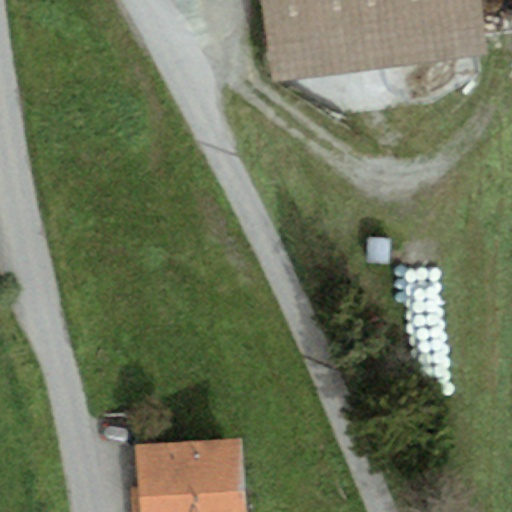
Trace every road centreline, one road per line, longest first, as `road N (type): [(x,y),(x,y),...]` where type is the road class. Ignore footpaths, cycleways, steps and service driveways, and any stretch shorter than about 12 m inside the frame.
road 1 (unclassified): [(124,0),(243,211),(386,511)]
road 2 (unclassified): [(95,511),(16,151),(0,34)]
